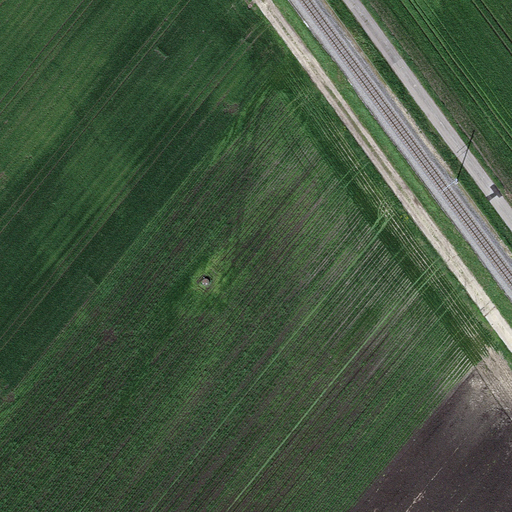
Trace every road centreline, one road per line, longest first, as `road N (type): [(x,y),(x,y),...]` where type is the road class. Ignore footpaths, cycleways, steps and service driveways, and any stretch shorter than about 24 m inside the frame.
road 1 (track): [(268,0),(511,338)]
road 2 (track): [(355,0),(511,222)]
